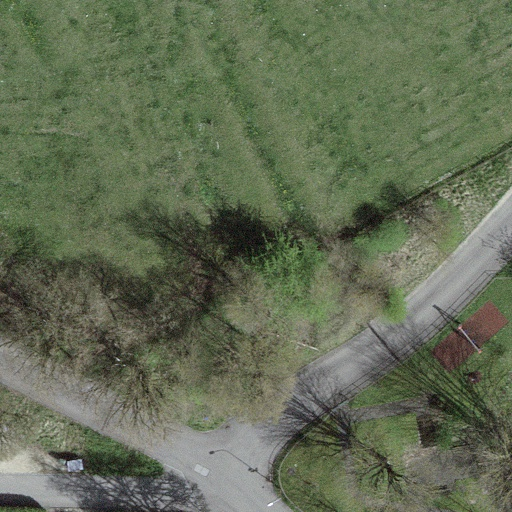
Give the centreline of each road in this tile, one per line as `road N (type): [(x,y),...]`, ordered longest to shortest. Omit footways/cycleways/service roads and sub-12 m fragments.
road 1 (residential): [(511,242),(413,332),(309,384),(259,434),(251,492)]
road 2 (residential): [(0,368),(251,492)]
road 3 (residential): [(251,492),(0,503)]
